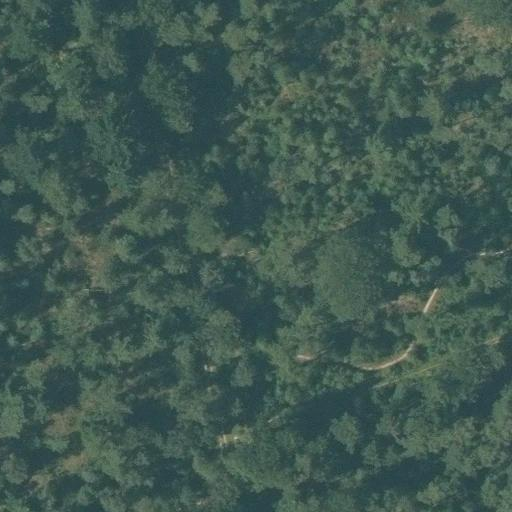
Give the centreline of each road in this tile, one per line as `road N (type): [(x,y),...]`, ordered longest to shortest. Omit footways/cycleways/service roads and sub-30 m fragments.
road 1 (track): [(239,455),(307,436),(511,343)]
road 2 (track): [(128,511),(239,455)]
